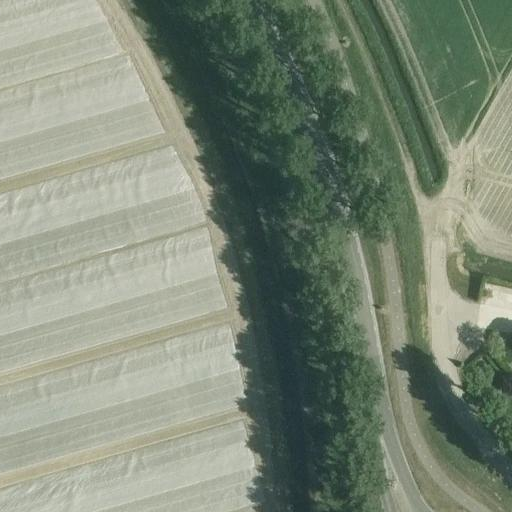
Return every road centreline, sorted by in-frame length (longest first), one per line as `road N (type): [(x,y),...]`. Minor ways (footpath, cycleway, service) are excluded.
road 1 (secondary): [(381,447),(348,253),(292,94),(243,0)]
road 2 (track): [(339,0),(432,240),(439,314)]
